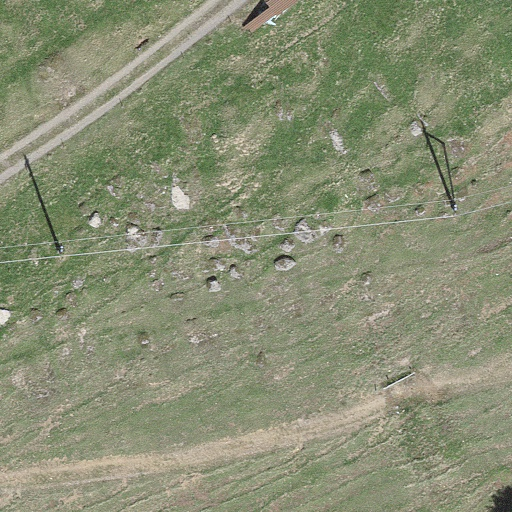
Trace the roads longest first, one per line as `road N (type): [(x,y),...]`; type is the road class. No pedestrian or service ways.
road 1 (track): [(0,485),(220,453),(511,375)]
road 2 (track): [(0,180),(234,0)]
